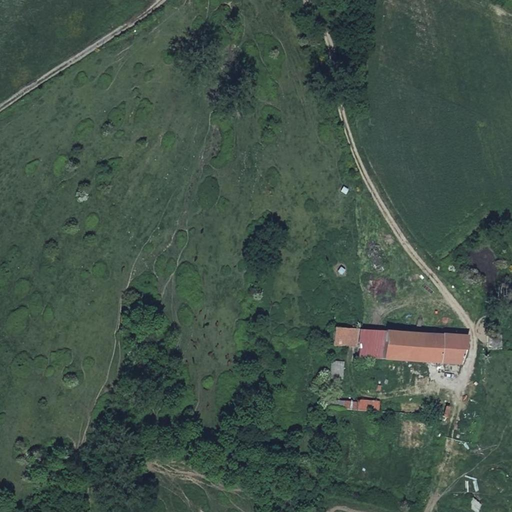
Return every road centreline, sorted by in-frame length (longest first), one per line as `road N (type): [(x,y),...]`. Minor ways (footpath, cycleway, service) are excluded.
road 1 (track): [(304,0),(321,26),(345,132),(372,194),(471,331),(474,346),(427,511)]
road 2 (track): [(0,108),(161,0)]
